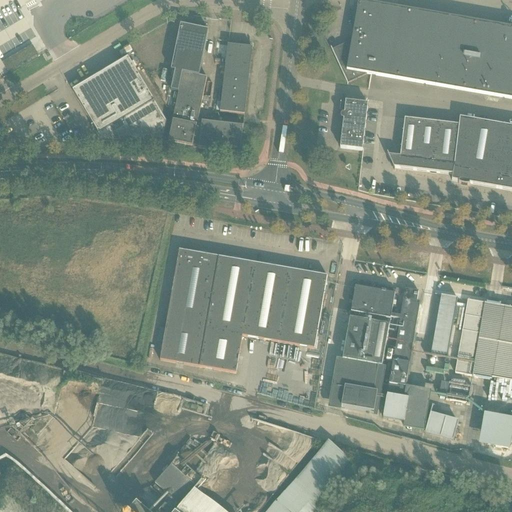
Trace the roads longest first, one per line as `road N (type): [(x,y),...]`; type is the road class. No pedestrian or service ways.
road 1 (unclassified): [(511,475),(92,369)]
road 2 (secondary): [(32,170),(269,204)]
road 3 (secondary): [(267,186),(135,168),(32,170)]
road 4 (unclassified): [(0,105),(179,0)]
road 5 (secondary): [(269,204),(439,233)]
road 6 (secondary): [(439,233),(280,189)]
road 7 (tertiary): [(279,139),(293,11)]
